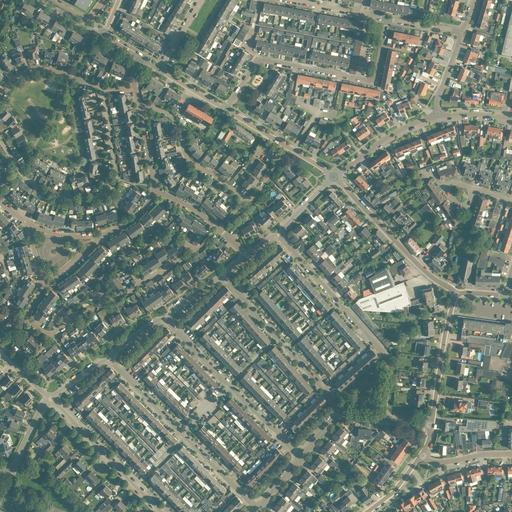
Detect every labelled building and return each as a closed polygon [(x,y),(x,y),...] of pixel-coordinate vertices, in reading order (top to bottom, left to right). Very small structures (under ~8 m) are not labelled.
[(70,0),(72,1),(72,0),(74,0),(75,0),(74,2),(85,9),(88,5),(86,4),(88,1),(89,2),(90,1),(88,1),(88,0),(70,0)] [(142,2),(136,0),(132,0),(131,4),(140,8),(142,2)] [(228,0),(227,0),(225,5),(233,10),(236,5),(228,0)] [(251,0),(249,11),(254,12),(255,10),(256,10),(257,2),(251,0)] [(23,11),(25,12),(30,5),(25,1),(23,5),(20,3),(17,9),(22,12),(23,11)] [(171,7),(180,13),(183,8),(174,2),(171,7)] [(271,4),(265,3),(264,6),(262,6),(260,14),(269,15),(270,12),(271,4)] [(140,8),(131,4),(128,10),(135,13),(134,15),(140,18),(140,16),(137,15),(140,8)] [(30,5),(25,12),(28,14),(27,15),(32,18),(36,12),(33,11),(35,8),(30,5)] [(222,10),(230,15),(233,10),(225,5),(222,10)] [(455,15),(457,8),(448,5),(447,5),(443,16),(452,18),(453,14),(455,15)] [(483,5),(481,12),(488,14),(490,14),(491,12),(489,11),(490,7),(483,5)] [(168,12),(171,14),(177,18),(180,13),(171,7),(168,12)] [(290,8),(283,7),(282,14),(281,18),(287,19),(288,16),(290,8)] [(416,8),(415,16),(421,17),(423,9),(416,8)] [(227,20),(230,15),(222,10),(218,15),(227,20)] [(36,12),(32,18),(40,23),(41,22),(45,14),(40,11),(38,14),(36,12)] [(308,12),(307,19),(306,22),(312,23),(312,25),(314,25),(316,19),(313,19),(314,13),(308,12)] [(481,12),(479,19),(486,21),(487,17),(488,14),(481,12)] [(45,14),(41,22),(43,23),(42,24),(48,28),(51,22),(48,20),(50,17),(45,14)] [(171,14),(168,19),(174,23),(177,18),(171,14)] [(218,15),(215,20),(221,24),(223,21),(226,23),(228,21),(227,20),(218,15)] [(254,17),(247,15),(246,19),(249,20),(249,23),(252,24),(254,17)] [(259,25),(267,26),(269,17),(266,17),(265,23),(259,21),(259,25)] [(162,23),(163,24),(171,28),(174,23),(168,19),(165,18),(162,23)] [(485,25),(486,21),(479,19),(477,26),(480,27),(479,30),(487,32),(488,27),(487,25),(485,25)] [(54,23),(51,22),(48,28),(55,32),(56,31),(61,23),(56,20),(54,23)] [(221,24),(215,20),(212,25),(220,30),(222,31),(225,26),(221,24)] [(61,23),(56,31),(59,32),(58,34),(63,37),(67,31),(64,29),(66,26),(61,23)] [(128,28),(125,34),(130,37),(136,27),(131,24),(128,28)] [(167,33),(171,28),(163,24),(160,29),(167,33)] [(123,25),(120,31),(125,34),(128,28),(123,25)] [(212,25),(209,30),(217,35),(220,30),(212,25)] [(232,30),(234,32),(234,31),(237,33),(240,28),(237,26),(235,25),(232,30)] [(261,30),(266,31),(267,28),(258,26),(256,36),(259,37),(260,32),(261,33),(261,30)] [(136,27),(130,37),(135,40),(139,34),(141,30),(136,27)] [(511,29),(508,28),(502,54),(509,56),(510,54),(511,54),(511,29)] [(209,30),(206,36),(214,40),(217,35),(209,30)] [(399,40),(400,40),(401,33),(394,31),(393,39),(392,43),(391,47),(394,47),(395,44),(395,43),(395,42),(399,43),(399,40)] [(480,34),(474,32),(472,38),(479,40),(480,34),(489,37),(490,37),(491,34),(481,31),(480,34)] [(73,32),(68,39),(79,46),(84,37),(79,34),(79,35),(73,32)] [(139,34),(135,40),(141,43),(144,37),(139,34)] [(144,37),(141,43),(146,46),(149,40),(151,37),(146,34),(144,37)] [(441,40),(438,39),(436,42),(431,39),(432,36),(427,34),(425,40),(435,45),(438,46),(445,49),(447,43),(441,40)] [(12,37),(17,48),(22,46),(17,35),(12,37)] [(349,72),(349,73),(356,74),(362,40),(360,39),(361,36),(356,35),(355,38),(356,38),(355,43),(353,42),(352,44),(353,45),(355,45),(354,48),(352,59),(351,62),(350,68),(349,72)] [(205,37),(204,37),(202,40),(203,40),(203,41),(212,46),(215,48),(218,43),(214,40),(206,36),(205,37)] [(301,46),(299,57),(305,58),(307,50),(309,51),(312,37),(309,36),(307,47),(307,48),(301,46)] [(149,40),(146,46),(151,49),(154,43),(156,40),(151,37),(149,40)] [(317,41),(321,42),(322,42),(322,40),(321,40),(321,38),(314,37),(312,44),(316,45),(317,41)] [(477,46),(479,40),(472,38),(470,44),(477,46)] [(154,43),(151,49),(156,52),(160,46),(159,46),(161,43),(156,40),(154,43)] [(200,46),(210,52),(211,50),(210,49),(212,46),(203,41),(200,46)] [(276,44),(275,52),(281,53),(283,42),(280,41),(279,45),(276,44)] [(283,42),(281,53),(287,54),(289,44),(289,43),(283,42)] [(38,44),(32,45),(32,49),(28,50),(30,60),(37,58),(36,51),(39,51),(38,44)] [(289,44),(287,54),(293,55),(295,45),(289,44)] [(295,45),(293,55),(299,57),(301,46),(295,45)] [(442,54),(445,49),(438,46),(435,45),(433,50),(442,54)] [(207,57),(210,52),(200,46),(197,51),(207,57)] [(468,49),(465,55),(476,59),(480,50),(472,47),(471,50),(468,49)] [(51,52),(48,52),(48,51),(47,51),(47,50),(42,50),(41,56),(44,57),(44,60),(48,61),(48,59),(51,59),(51,58),(54,58),(55,50),(52,49),(51,52)] [(236,53),(245,59),(249,53),(243,50),(241,53),(238,51),(236,53)] [(24,61),(22,57),(21,55),(22,55),(20,51),(12,54),(13,58),(15,57),(17,64),(24,61)] [(57,58),(56,62),(65,65),(66,62),(72,64),(77,55),(74,53),(70,59),(68,59),(69,55),(65,54),(65,53),(60,51),(59,55),(57,55),(57,58)] [(2,54),(4,58),(0,61),(7,71),(13,67),(10,62),(12,60),(6,52),(2,54)] [(97,64),(102,56),(97,53),(95,56),(93,54),(91,57),(93,58),(90,63),(94,64),(93,66),(95,67),(97,64)] [(236,57),(234,59),(242,64),(245,59),(236,53),(234,56),(236,57)] [(477,59),(476,59),(465,55),(463,61),(470,63),(471,61),(476,62),(477,59)] [(102,56),(97,64),(100,65),(99,67),(102,69),(108,59),(102,56)] [(231,64),(239,69),(242,64),(234,59),(233,62),(232,61),(231,64)] [(422,63),(436,69),(438,64),(432,61),(430,64),(429,63),(423,60),(422,63)] [(194,67),(196,63),(191,61),(185,70),(192,74),(196,68),(194,67)] [(104,71),(103,73),(102,74),(106,76),(108,72),(111,73),(111,74),(111,75),(115,77),(116,75),(120,64),(113,62),(111,69),(107,67),(104,71)] [(433,75),(436,69),(422,63),(420,62),(419,65),(428,69),(427,72),(433,75)] [(120,64),(116,75),(122,77),(120,82),(125,84),(127,76),(123,75),(126,67),(120,64)] [(231,64),(228,70),(236,75),(236,74),(237,75),(239,72),(238,72),(239,69),(231,64)] [(490,69),(506,73),(507,69),(490,65),(490,69)] [(462,67),(460,72),(471,77),(473,72),(472,71),(470,71),(470,70),(462,67)] [(209,74),(210,72),(204,68),(198,78),(204,81),(209,74)] [(209,74),(204,81),(211,85),(213,82),(215,84),(217,81),(219,77),(220,77),(224,70),(221,68),(216,76),(215,75),(213,76),(209,74)] [(280,80),(283,82),(283,81),(284,82),(287,76),(278,71),(275,76),(280,80)] [(460,72),(458,78),(469,83),(473,81),(474,78),(460,72)] [(474,78),(473,81),(476,83),(479,82),(482,74),(479,73),(476,79),(474,78)] [(507,90),(511,91),(511,85),(511,74),(500,73),(499,75),(499,77),(509,78),(507,90)] [(275,76),(271,82),(280,87),(283,82),(280,80),(275,76)] [(220,77),(219,77),(217,81),(220,83),(217,89),(224,93),(227,87),(223,85),(226,81),(220,77)] [(150,87),(153,89),(158,81),(152,78),(148,83),(146,82),(141,89),(144,91),(146,88),(148,90),(150,87)] [(317,78),(316,85),(315,89),(319,89),(319,91),(321,91),(322,87),(324,79),(317,78)] [(158,81),(153,89),(156,91),(154,93),(157,95),(163,85),(158,81)] [(330,81),(329,88),(328,91),(334,93),(337,82),(330,81)] [(389,86),(390,83),(383,81),(381,88),(391,90),(392,87),(389,86)] [(424,95),(427,90),(420,87),(413,83),(409,81),(408,84),(419,89),(417,92),(424,95)] [(420,87),(427,90),(429,84),(422,81),(421,83),(418,82),(414,81),(413,83),(420,87)] [(271,82),(268,87),(274,90),(277,92),(280,87),(271,82)] [(341,90),(348,91),(349,84),(342,83),(341,90),(339,90),(338,93),(341,94),(341,90)] [(268,94),(267,96),(274,100),(278,102),(273,99),(277,92),(274,90),(268,87),(265,92),(268,94)] [(166,98),(169,100),(175,92),(169,88),(164,96),(162,99),(165,100),(166,98)] [(368,88),(367,95),(366,98),(373,99),(373,97),(374,89),(368,88)] [(460,100),(460,96),(460,95),(458,95),(458,93),(459,91),(454,88),(450,96),(450,102),(458,102),(458,100),(460,100)] [(373,97),(379,98),(379,99),(383,100),(384,92),(381,92),(381,90),(374,89),(373,97)] [(487,95),(487,99),(489,99),(489,104),(495,105),(497,93),(497,92),(493,92),(488,91),(487,95)] [(175,92),(169,100),(173,102),(172,105),(174,106),(176,103),(181,95),(175,92)] [(497,93),(495,105),(502,106),(503,101),(505,102),(506,97),(506,93),(504,93),(501,93),(497,92),(497,93)] [(472,96),(472,103),(478,103),(478,100),(481,100),(481,95),(479,95),(479,93),(472,93),(472,96)] [(267,103),(271,106),(274,100),(267,96),(264,94),(263,96),(269,100),(267,103)] [(402,100),(406,110),(412,107),(407,98),(402,100)] [(400,112),(406,110),(402,100),(396,103),(400,112)] [(263,104),(259,101),(254,111),(260,115),(266,106),(263,104)] [(376,110),(378,112),(380,110),(379,108),(380,107),(380,108),(382,106),(383,105),(383,104),(382,102),(377,105),(374,106),(376,110)] [(182,114),(187,116),(199,124),(200,121),(209,126),(213,118),(189,103),(182,114)] [(78,110),(79,113),(89,111),(88,108),(92,107),(91,105),(80,107),(81,110),(78,110)] [(291,110),(288,116),(293,119),(296,113),(293,111),(296,107),(294,106),(292,111),(291,110)] [(3,109),(0,111),(0,115),(3,119),(1,122),(0,122),(2,124),(11,115),(6,110),(5,111),(3,109)] [(379,114),(385,122),(390,118),(386,112),(385,113),(384,110),(379,114)] [(266,119),(272,122),(277,116),(271,112),(266,119)] [(379,114),(379,113),(376,115),(378,118),(376,119),(380,125),(385,122),(379,114)] [(11,115),(2,124),(4,126),(7,123),(12,128),(16,124),(18,123),(15,120),(16,120),(11,115)] [(134,118),(134,115),(124,117),(121,117),(122,120),(121,120),(122,123),(133,121),(132,118),(134,118)] [(151,126),(151,129),(161,127),(164,126),(161,127),(160,124),(164,123),(163,121),(168,121),(168,119),(164,116),(154,118),(154,122),(152,123),(153,125),(151,126)] [(277,116),(272,122),(278,126),(283,119),(277,116)] [(81,124),(82,127),(92,124),(91,122),(95,121),(94,118),(83,120),(84,123),(81,124)] [(360,139),(365,136),(358,126),(356,124),(353,119),(351,120),(351,121),(351,122),(356,128),(355,128),(357,130),(355,132),(356,133),(360,139)] [(284,129),(290,133),(296,123),(290,120),(288,123),(284,129)] [(231,130),(233,131),(250,144),(252,142),(255,138),(236,123),(233,127),(231,130)] [(296,123),(290,133),(295,136),(299,130),(301,126),(296,123)] [(11,138),(10,138),(12,141),(23,133),(19,128),(18,128),(16,124),(12,128),(12,129),(11,129),(14,135),(11,138)] [(467,136),(471,136),(471,132),(472,125),(469,124),(469,125),(465,125),(465,128),(463,128),(463,132),(464,132),(464,133),(467,133),(467,136)] [(453,125),(447,128),(450,137),(457,134),(453,125)] [(471,132),(471,136),(476,136),(476,133),(478,133),(478,132),(480,132),(480,129),(478,128),(479,126),(474,125),(472,125),(471,132)] [(349,135),(343,126),(340,128),(346,136),(349,135)] [(366,126),(361,130),(365,136),(370,132),(366,126)] [(489,137),(493,138),(495,127),(488,126),(488,129),(486,129),(486,133),(487,133),(487,134),(489,134),(489,137)] [(495,127),(493,138),(501,139),(503,132),(501,131),(502,129),(495,127)] [(124,133),(124,136),(135,134),(135,131),(137,131),(136,128),(127,130),(127,132),(124,133)] [(447,128),(440,131),(443,137),(444,139),(450,137),(447,128)] [(84,137),(84,138),(95,135),(94,135),(93,133),(97,132),(97,131),(99,131),(98,129),(85,132),(86,134),(84,135),(84,137)] [(226,132),(221,141),(224,143),(225,141),(231,131),(228,129),(227,131),(226,132)] [(434,133),(436,139),(443,137),(440,131),(434,133)] [(166,134),(165,132),(154,134),(155,136),(153,137),(153,140),(163,138),(162,135),(166,134)] [(23,133),(12,141),(13,143),(14,143),(17,140),(21,146),(28,142),(26,140),(27,139),(23,133)] [(430,142),(436,139),(434,133),(433,133),(431,134),(427,136),(430,142)] [(315,137),(308,134),(304,142),(311,145),(315,137)] [(82,141),(83,144),(92,142),(92,139),(95,138),(95,135),(84,138),(84,140),(82,141)] [(321,140),(315,137),(311,145),(313,146),(313,147),(315,148),(315,147),(317,148),(321,140)] [(332,141),(340,153),(345,150),(341,144),(338,140),(337,138),(335,140),(335,139),(332,141)] [(415,141),(414,141),(416,147),(418,150),(423,148),(422,145),(423,144),(421,138),(417,140),(417,139),(415,140),(415,141)] [(341,144),(345,150),(350,146),(346,140),(341,144)] [(188,148),(193,152),(198,147),(199,146),(194,141),(188,148)] [(335,157),(340,153),(332,141),(329,143),(334,149),(331,151),(335,157)] [(410,150),(411,152),(418,150),(416,147),(414,141),(408,144),(410,150)] [(226,152),(217,146),(214,144),(213,146),(225,154),(226,152)] [(404,155),(405,155),(411,152),(410,150),(408,144),(401,146),(404,155)] [(137,148),(137,145),(127,147),(128,150),(124,150),(125,153),(136,151),(135,148),(137,148)] [(167,147),(166,145),(155,147),(156,150),(154,150),(154,153),(164,151),(163,148),(167,147)] [(84,152),(85,155),(95,152),(94,150),(98,149),(97,146),(86,149),(87,151),(84,152)] [(398,158),(405,155),(404,155),(401,146),(394,149),(397,155),(398,158)] [(203,152),(198,147),(193,152),(192,153),(197,158),(203,152)] [(501,158),(511,159),(511,158),(511,154),(511,153),(506,153),(507,149),(503,149),(501,158)] [(381,155),(385,160),(391,156),(387,151),(381,155)] [(206,165),(207,164),(211,159),(206,154),(200,161),(206,165)] [(31,168),(33,170),(40,160),(38,159),(39,157),(36,155),(31,163),(33,165),(31,168)] [(381,155),(375,159),(379,165),(381,167),(387,163),(385,160),(381,155)] [(207,164),(212,168),(218,162),(213,157),(211,159),(207,164)] [(90,164),(87,164),(87,167),(96,169),(100,169),(102,159),(92,162),(90,161),(90,164)] [(256,161),(254,165),(256,166),(264,171),(267,165),(259,159),(257,162),(256,161)] [(379,165),(375,159),(370,164),(374,169),(379,165)] [(40,160),(33,170),(38,173),(46,162),(43,160),(42,162),(40,160)] [(163,169),(163,173),(170,169),(170,167),(174,166),(172,161),(161,163),(162,166),(160,166),(160,169),(163,169)] [(218,168),(223,172),(229,166),(224,161),(218,168)] [(288,161),(281,167),(286,172),(292,167),(288,161)] [(38,183),(40,184),(47,171),(46,171),(49,167),(47,165),(48,163),(46,162),(38,173),(42,176),(41,177),(38,183)] [(405,175),(408,173),(401,162),(398,163),(405,175)] [(465,175),(469,176),(473,165),(465,162),(463,167),(466,168),(464,174),(465,174),(465,175)] [(371,173),(366,168),(363,164),(360,166),(364,170),(369,176),(371,173)] [(451,164),(449,165),(453,176),(459,174),(456,166),(452,167),(451,164)] [(487,175),(484,184),(488,185),(490,185),(492,177),(493,172),(496,174),(498,168),(499,165),(497,164),(496,167),(495,167),(494,171),(489,169),(487,175)] [(447,168),(444,169),(447,178),(450,177),(453,176),(449,165),(447,165),(448,168),(447,168)] [(229,166),(223,172),(229,177),(234,170),(229,166)] [(256,166),(253,172),(260,177),(264,171),(256,166)] [(469,176),(468,178),(473,179),(473,177),(474,178),(477,168),(472,166),(469,176)] [(98,179),(100,169),(96,169),(87,167),(86,170),(88,170),(88,173),(91,173),(90,177),(98,179)] [(286,172),(290,178),(297,172),(292,167),(286,172)] [(480,183),(484,184),(487,175),(489,169),(481,167),(480,169),(478,175),(481,176),(479,182),(480,182),(480,183)] [(47,171),(40,184),(43,186),(46,179),(51,181),(52,178),(56,169),(54,168),(53,170),(50,168),(49,172),(47,171)] [(404,176),(399,168),(395,170),(400,178),(404,176)] [(439,168),(437,169),(441,180),(447,178),(444,169),(440,171),(439,168)] [(496,188),(500,190),(504,178),(504,177),(499,175),(501,169),(498,168),(496,174),(494,181),(497,182),(495,187),(497,187),(496,188)] [(56,169),(52,178),(55,179),(53,182),(56,183),(61,173),(58,172),(59,170),(56,169)] [(163,182),(165,184),(172,178),(175,175),(171,171),(170,169),(163,173),(166,176),(163,178),(165,180),(163,182)] [(61,173),(56,183),(58,185),(60,181),(62,183),(67,174),(64,172),(63,174),(61,173)] [(80,174),(83,183),(85,187),(90,185),(91,187),(98,183),(94,179),(92,181),(90,179),(88,180),(86,174),(84,175),(83,173),(80,174)] [(354,179),(359,184),(364,180),(366,178),(362,173),(360,176),(359,175),(354,179)] [(76,187),(78,186),(76,178),(75,175),(72,176),(71,174),(68,175),(72,185),(75,184),(76,187)] [(299,174),(292,180),(297,185),(303,180),(299,174)] [(387,175),(379,181),(381,184),(387,179),(386,179),(389,177),(387,174),(387,175)] [(251,175),(247,180),(253,184),(255,185),(258,179),(251,175)] [(172,178),(165,184),(167,186),(168,185),(170,187),(179,180),(177,178),(174,180),(172,178)] [(305,178),(298,184),(303,189),(309,184),(305,178)] [(364,180),(359,184),(364,189),(366,188),(369,191),(370,189),(375,185),(372,181),(371,183),(366,178),(364,180)] [(504,178),(500,190),(504,191),(504,190),(506,190),(507,185),(510,186),(511,180),(504,178)] [(17,185),(21,188),(25,183),(20,179),(17,182),(19,183),(17,185)] [(249,190),(253,184),(247,180),(246,179),(242,185),(249,190)] [(431,179),(423,184),(426,188),(424,189),(425,191),(435,184),(431,179)] [(180,195),(182,192),(184,187),(182,185),(183,183),(181,182),(176,192),(180,195)] [(184,187),(182,192),(186,195),(190,187),(187,186),(189,183),(187,182),(184,187)] [(216,194),(218,192),(220,189),(214,184),(213,185),(211,188),(211,189),(216,194)] [(435,184),(425,191),(426,193),(428,191),(431,194),(438,189),(435,184)] [(133,189),(130,193),(138,198),(141,194),(139,193),(141,189),(135,185),(132,189),(133,189)] [(190,187),(186,195),(190,197),(195,190),(192,188),(193,186),(192,185),(190,187)] [(362,197),(367,202),(375,195),(376,195),(370,189),(369,191),(366,194),(362,197)] [(438,189),(431,194),(433,198),(431,199),(432,201),(442,194),(438,189)] [(7,196),(11,200),(17,193),(13,190),(7,196)] [(190,197),(189,199),(193,202),(198,194),(195,193),(197,191),(195,190),(190,197)] [(198,194),(193,202),(198,205),(204,194),(200,191),(198,194)] [(396,191),(381,200),(383,203),(395,196),(398,194),(396,191)] [(18,192),(17,193),(11,200),(15,203),(21,197),(19,195),(20,193),(18,192)] [(125,196),(129,199),(135,203),(135,202),(138,198),(130,193),(130,194),(128,192),(125,196)] [(333,202),(338,197),(332,192),(324,199),(326,202),(330,199),(333,202)] [(40,201),(41,200),(44,196),(42,196),(38,193),(35,196),(37,197),(36,198),(40,201)] [(375,195),(367,202),(372,208),(380,200),(379,199),(381,197),(378,193),(376,195),(375,195)] [(442,194),(432,201),(433,203),(435,201),(438,205),(445,199),(442,194)] [(21,197),(15,203),(19,207),(21,205),(25,200),(23,198),(24,196),(23,195),(21,197)] [(21,205),(25,208),(30,201),(28,199),(29,198),(27,196),(25,200),(21,205)] [(274,200),(283,210),(287,205),(284,203),(287,201),(282,196),(278,200),(276,198),(274,200)] [(479,196),(477,202),(486,205),(488,199),(483,198),(483,197),(479,196)] [(201,204),(205,207),(210,201),(206,197),(201,204)] [(343,203),(338,197),(333,202),(332,202),(335,205),(332,208),(334,211),(338,208),(343,203)] [(30,201),(25,208),(29,211),(32,213),(37,207),(32,203),(34,201),(33,199),(30,201)] [(126,203),(134,208),(137,204),(135,202),(135,203),(129,199),(128,201),(126,200),(125,202),(126,203)] [(210,201),(205,207),(209,211),(210,209),(214,204),(212,202),(213,200),(212,199),(210,201)] [(210,209),(209,210),(213,213),(214,212),(220,205),(221,203),(219,202),(220,201),(218,199),(210,209)] [(385,205),(382,208),(385,211),(384,212),(386,213),(387,214),(390,211),(391,210),(392,209),(394,207),(397,210),(397,211),(398,210),(401,208),(404,206),(403,205),(397,199),(395,199),(391,203),(389,201),(386,204),(385,205)] [(267,206),(269,208),(274,213),(276,211),(279,214),(283,210),(274,200),(267,206)] [(446,200),(439,206),(441,209),(439,211),(440,212),(450,206),(446,200)] [(131,213),(134,208),(126,203),(125,202),(123,203),(125,205),(123,208),(124,208),(122,212),(126,214),(128,211),(131,213)] [(475,205),(475,207),(484,210),(485,208),(486,205),(477,202),(477,204),(476,203),(475,205)] [(157,207),(165,215),(169,211),(161,203),(157,207)] [(220,205),(214,212),(218,215),(223,209),(225,207),(226,206),(222,203),(220,205)] [(421,208),(419,209),(419,210),(419,211),(424,217),(432,210),(427,203),(421,208)] [(253,205),(247,211),(249,214),(256,207),(253,205)] [(32,213),(30,217),(37,219),(37,220),(42,222),(45,211),(44,210),(44,209),(41,208),(41,207),(37,206),(37,207),(32,213)] [(440,212),(438,214),(439,216),(442,215),(441,214),(444,213),(446,216),(453,211),(450,206),(440,212)] [(154,211),(160,217),(162,214),(164,216),(165,215),(157,207),(154,211)] [(223,209),(218,215),(222,219),(228,212),(225,210),(227,208),(225,207),(223,209)] [(475,207),(473,212),(484,216),(486,211),(484,210),(475,207)] [(266,213),(264,215),(270,222),(274,218),(271,215),(274,213),(269,208),(265,212),(266,213)] [(395,215),(391,218),(394,221),(394,222),(396,224),(397,224),(400,221),(401,220),(402,220),(403,221),(404,222),(410,217),(408,214),(407,213),(406,213),(401,208),(398,210),(399,211),(396,214),(395,215)] [(345,217),(347,220),(348,219),(351,216),(354,219),(356,217),(348,209),(342,214),(345,217)] [(98,224),(103,223),(100,212),(100,211),(95,213),(97,220),(98,224)] [(100,212),(103,223),(108,221),(106,215),(106,213),(103,214),(102,211),(100,212)] [(110,211),(111,214),(114,222),(119,220),(117,216),(116,212),(113,213),(112,211),(110,211)] [(154,211),(150,214),(155,218),(156,220),(159,218),(160,220),(162,218),(160,217),(154,211)] [(178,222),(180,223),(181,221),(184,216),(185,216),(186,214),(181,211),(177,218),(179,220),(178,222)] [(453,211),(446,216),(448,219),(446,221),(447,223),(457,216),(453,211)] [(150,214),(148,212),(145,216),(151,222),(155,218),(150,214)] [(322,220),(326,225),(327,224),(337,215),(334,212),(324,221),(323,220),(324,219),(320,214),(319,214),(317,216),(322,220)] [(472,215),(472,216),(473,217),(472,219),(481,222),(482,218),(483,218),(484,216),(473,212),(472,215)] [(49,215),(46,223),(51,225),(52,223),(55,214),(50,213),(49,215)] [(52,223),(57,224),(60,216),(60,214),(59,213),(58,215),(55,214),(52,223)] [(312,227),(315,224),(318,222),(315,220),(311,214),(305,220),(312,227)] [(265,226),(270,222),(264,215),(261,217),(259,215),(255,219),(261,225),(263,223),(265,226)] [(337,215),(327,224),(330,227),(340,218),(337,215)] [(153,224),(151,222),(145,216),(141,220),(147,226),(150,224),(151,225),(153,224)] [(181,221),(180,223),(182,225),(181,227),(183,228),(184,226),(189,218),(185,216),(184,216),(181,221)] [(361,222),(356,217),(354,219),(351,216),(348,219),(347,220),(354,228),(361,222)] [(447,223),(444,225),(446,228),(448,226),(448,225),(451,223),(453,226),(461,221),(457,216),(447,223)] [(0,222),(0,224),(3,227),(9,221),(6,217),(0,222)] [(404,222),(401,225),(403,227),(401,228),(406,234),(410,230),(411,229),(417,223),(414,221),(414,220),(410,217),(404,222)] [(76,227),(76,221),(77,221),(76,218),(67,219),(67,224),(71,224),(71,227),(76,227)] [(189,218),(184,226),(189,229),(190,227),(193,221),(189,218)] [(190,227),(192,228),(191,230),(193,231),(194,229),(199,222),(194,219),(193,221),(190,227)] [(472,219),(470,225),(474,226),(474,225),(477,226),(479,227),(479,226),(482,227),(483,222),(481,222),(472,219)] [(246,226),(250,234),(255,231),(253,228),(256,226),(253,220),(248,223),(248,225),(246,226)] [(328,227),(326,225),(322,220),(317,224),(324,231),(328,227)] [(135,224),(142,233),(143,232),(142,230),(144,228),(139,221),(135,224)] [(199,222),(194,229),(198,232),(203,224),(199,222)] [(6,234),(9,233),(17,228),(14,224),(6,228),(4,230),(6,234)] [(131,227),(136,234),(138,233),(140,235),(142,234),(142,233),(135,224),(131,227)] [(203,224),(198,232),(199,232),(198,234),(202,236),(208,227),(203,224)] [(305,229),(304,228),(300,224),(295,229),(302,238),(308,232),(305,229)] [(245,237),(250,234),(246,226),(243,228),(242,226),(241,227),(237,230),(241,235),(243,234),(245,237)] [(136,234),(131,227),(126,230),(132,237),(134,235),(136,237),(137,236),(136,234)] [(356,231),(353,233),(358,238),(361,235),(365,238),(370,233),(365,227),(360,232),(358,229),(356,231)] [(12,237),(14,236),(19,233),(19,232),(17,228),(9,233),(12,237)] [(348,239),(351,236),(353,233),(356,231),(353,229),(348,233),(349,234),(346,237),(348,239)] [(387,239),(378,229),(373,234),(375,237),(376,238),(373,241),(377,245),(380,242),(382,244),(387,239)] [(474,229),(471,238),(479,241),(482,232),(474,229)] [(404,242),(415,255),(423,248),(422,246),(420,247),(414,241),(415,240),(416,242),(420,238),(414,230),(410,234),(412,237),(411,237),(410,238),(410,237),(404,242)] [(14,236),(17,240),(24,236),(21,231),(19,232),(19,233),(14,236)] [(120,234),(126,244),(128,243),(127,241),(129,239),(125,231),(120,234)] [(438,235),(433,241),(438,244),(442,239),(440,237),(442,234),(440,232),(438,235)] [(116,237),(121,244),(123,243),(125,245),(126,244),(120,234),(116,237)] [(511,237),(505,236),(503,242),(510,245),(511,238),(511,237)] [(112,240),(118,249),(119,248),(118,246),(121,244),(116,237),(112,240)] [(220,247),(223,245),(216,238),(213,240),(220,247)] [(116,250),(118,249),(112,240),(107,243),(112,250),(115,248),(116,250)] [(503,242),(500,250),(508,252),(510,245),(503,242)] [(174,246),(179,253),(184,250),(179,243),(176,245),(175,243),(173,244),(174,246)] [(307,250),(311,255),(317,250),(320,247),(316,243),(313,245),(307,250)] [(317,250),(311,255),(315,260),(321,255),(323,257),(334,248),(331,245),(330,244),(326,248),(327,249),(324,253),(321,250),(319,252),(317,250)] [(432,259),(429,263),(434,267),(439,261),(442,257),(440,256),(446,249),(442,245),(441,244),(438,247),(432,255),(434,257),(432,259)] [(104,256),(106,257),(107,258),(109,256),(107,253),(108,252),(109,253),(111,252),(105,245),(103,247),(101,246),(98,249),(104,256)] [(275,250),(280,255),(282,258),(287,253),(285,251),(280,245),(275,250)] [(170,249),(175,256),(179,253),(174,246),(172,248),(170,246),(169,247),(170,249)] [(159,251),(164,259),(168,256),(169,256),(165,250),(164,248),(161,250),(160,249),(159,250),(160,251),(159,251)] [(221,257),(223,258),(227,252),(224,251),(223,251),(219,248),(218,251),(214,248),(212,251),(214,252),(216,254),(219,255),(221,257)] [(319,265),(324,269),(330,264),(333,261),(329,257),(336,250),(334,248),(323,257),(325,260),(319,265)] [(378,248),(370,254),(373,258),(381,252),(378,248)] [(94,253),(100,259),(103,257),(104,259),(106,257),(104,256),(98,249),(94,253)] [(166,249),(165,250),(169,256),(171,259),(175,256),(170,249),(167,250),(166,249)] [(270,254),(276,260),(280,255),(275,250),(270,254)] [(389,251),(385,254),(383,255),(388,261),(390,260),(392,263),(395,261),(401,256),(396,250),(391,254),(389,251)] [(476,285),(484,285),(484,274),(485,270),(485,268),(489,255),(487,255),(488,252),(482,250),(481,253),(480,257),(477,265),(476,273),(474,273),(472,280),(476,281),(476,285)] [(153,252),(156,256),(160,262),(160,261),(164,259),(159,251),(156,253),(155,251),(153,252)] [(222,259),(223,258),(221,257),(219,255),(216,254),(214,252),(212,251),(210,254),(212,255),(210,257),(214,260),(214,259),(218,262),(220,259),(221,259),(222,259)] [(205,258),(206,259),(205,258),(201,252),(198,255),(202,261),(205,258)] [(469,277),(473,259),(474,254),(465,252),(464,257),(460,275),(458,275),(457,283),(466,285),(468,277),(469,277)] [(94,253),(91,257),(98,264),(101,260),(100,259),(94,253)] [(266,258),(271,264),(276,260),(270,254),(266,258)] [(17,263),(20,262),(29,259),(27,255),(18,257),(19,260),(17,261),(17,263)] [(152,259),(157,266),(161,263),(160,261),(160,262),(156,256),(152,259)] [(439,261),(434,267),(439,272),(443,268),(445,266),(447,263),(448,261),(445,258),(444,259),(442,257),(439,261)] [(92,258),(89,262),(95,268),(98,266),(99,268),(100,266),(92,258)] [(261,262),(266,268),(271,264),(266,258),(261,262)] [(492,269),(492,285),(500,285),(500,275),(505,259),(501,258),(500,259),(497,258),(496,263),(495,263),(494,265),(497,266),(496,269),(493,269),(492,269)] [(148,262),(153,269),(157,266),(152,259),(150,261),(148,259),(147,260),(148,262)] [(372,288),(363,291),(364,297),(395,285),(392,276),(400,271),(404,276),(410,271),(408,267),(407,265),(405,263),(405,264),(402,260),(403,259),(376,274),(368,278),(370,283),(372,288)] [(330,264),(324,269),(328,274),(333,270),(335,272),(340,268),(344,263),(343,261),(338,266),(337,266),(333,261),(330,264)] [(85,266),(92,272),(94,270),(95,271),(97,270),(95,268),(89,262),(85,266)] [(144,265),(149,272),(153,269),(148,262),(145,264),(144,262),(142,263),(144,265)] [(256,266),(261,272),(266,268),(261,262),(256,266)] [(204,272),(205,273),(210,269),(209,267),(208,267),(207,267),(204,263),(201,265),(200,264),(198,266),(201,270),(202,269),(204,272)] [(21,267),(24,275),(31,273),(30,270),(31,269),(30,264),(21,267)] [(286,269),(291,274),(297,269),(292,264),(286,269)] [(144,275),(149,272),(144,265),(141,267),(140,265),(138,266),(144,275)] [(82,269),(88,276),(90,273),(92,275),(93,274),(92,272),(85,266),(82,269)] [(199,276),(204,272),(202,269),(201,270),(198,266),(193,270),(196,273),(196,272),(199,276)] [(252,270),(257,276),(261,272),(256,266),(252,270)] [(365,280),(368,278),(376,274),(372,267),(364,272),(363,273),(363,272),(362,273),(363,275),(362,276),(365,280)] [(90,277),(88,276),(82,269),(78,273),(84,279),(87,277),(88,279),(90,277)] [(297,269),(291,274),(295,278),(301,273),(297,269)] [(484,274),(484,285),(492,285),(492,269),(485,270),(484,274)] [(259,279),(257,276),(252,270),(247,275),(252,281),(254,283),(259,279)] [(183,277),(185,280),(189,284),(194,279),(188,271),(185,274),(186,275),(183,277)] [(332,279),(336,284),(345,276),(341,271),(339,273),(338,273),(332,279)] [(345,276),(336,284),(340,289),(346,284),(348,286),(352,282),(362,273),(363,272),(363,271),(360,271),(348,281),(344,277),(345,276)] [(108,280),(111,284),(120,278),(117,273),(108,280)] [(294,284),(296,286),(305,278),(301,273),(295,278),(297,281),(294,284)] [(352,282),(354,284),(359,280),(362,278),(362,273),(352,282)] [(71,277),(77,286),(79,285),(78,283),(81,281),(75,274),(71,277)] [(25,277),(22,282),(32,288),(35,284),(31,280),(32,278),(27,275),(25,278),(25,277)] [(158,281),(160,283),(165,279),(162,275),(156,279),(158,281)] [(67,280),(72,287),(75,285),(76,287),(77,286),(71,277),(67,280)] [(120,278),(111,284),(114,288),(121,283),(123,282),(120,278)] [(273,284),(276,287),(278,285),(273,278),(270,281),(273,284)] [(299,283),(303,288),(309,283),(305,278),(299,283)] [(176,282),(182,289),(186,285),(180,279),(178,281),(176,279),(175,280),(176,282)] [(63,283),(69,292),(71,291),(69,289),(72,287),(67,280),(63,283)] [(178,292),(182,289),(176,282),(172,286),(178,292)] [(360,298),(356,302),(363,309),(372,310),(375,310),(376,310),(380,310),(403,312),(403,306),(404,306),(407,305),(415,305),(414,300),(410,301),(407,295),(405,291),(403,284),(403,283),(404,283),(403,282),(395,285),(364,297),(360,298)] [(67,293),(69,292),(63,283),(58,286),(55,288),(57,290),(61,295),(66,291),(67,293)] [(121,283),(114,288),(117,293),(124,288),(121,283)] [(309,283),(303,288),(307,293),(313,287),(309,283)] [(22,288),(29,293),(32,288),(25,284),(22,288)] [(163,288),(169,297),(174,294),(167,285),(163,288)] [(221,291),(226,296),(227,295),(231,292),(225,286),(221,291)] [(313,287),(307,293),(312,297),(317,292),(313,287)] [(421,298),(414,300),(415,305),(424,304),(425,308),(430,307),(431,313),(441,311),(439,304),(436,304),(433,287),(419,290),(421,298)] [(26,297),(29,293),(22,288),(20,291),(18,289),(17,291),(21,294),(21,293),(26,297)] [(164,298),(165,300),(169,297),(163,288),(159,291),(164,298)] [(261,300),(267,295),(269,293),(265,288),(256,295),(261,300)] [(351,289),(349,290),(345,294),(351,300),(356,295),(351,289)] [(153,292),(160,301),(164,298),(159,291),(156,292),(155,290),(153,292)] [(49,295),(55,300),(59,296),(52,291),(49,295)] [(216,295),(221,301),(226,296),(221,291),(216,295)] [(150,297),(155,304),(160,301),(153,292),(151,293),(149,295),(150,297)] [(313,304),(316,302),(322,297),(317,292),(312,297),(309,300),(313,304)] [(16,296),(18,298),(25,303),(28,298),(26,297),(21,293),(21,294),(19,296),(17,295),(16,296)] [(45,299),(52,304),(54,302),(56,303),(57,302),(55,300),(49,295),(45,299)] [(211,300),(217,305),(221,301),(216,295),(211,300)] [(267,295),(261,300),(265,305),(271,300),(267,295)] [(146,300),(151,307),(155,304),(150,297),(148,298),(146,296),(145,298),(146,300)] [(322,297),(316,302),(320,307),(326,302),(322,297)] [(22,307),(25,303),(18,298),(16,301),(14,299),(13,301),(22,307)] [(42,303),(51,310),(52,308),(50,307),(52,304),(45,299),(42,303)] [(147,310),(151,307),(146,300),(144,302),(142,300),(140,301),(147,310)] [(207,304),(213,310),(217,305),(211,300),(207,304)] [(271,300),(265,305),(269,310),(275,304),(271,300)] [(230,308),(235,313),(240,307),(236,302),(230,308)] [(330,307),(326,302),(320,307),(318,309),(322,314),(324,312),(326,310),(330,307)] [(393,344),(363,309),(356,302),(351,306),(389,348),(393,344)] [(51,310),(42,303),(39,307),(41,308),(47,313),(49,310),(50,312),(51,310)] [(135,314),(136,316),(141,313),(136,304),(131,307),(135,314)] [(202,308),(208,314),(213,310),(207,304),(202,308)] [(275,304),(269,310),(273,314),(279,309),(275,304)] [(130,317),(135,314),(131,307),(130,305),(125,309),(130,317)] [(232,315),(236,319),(239,317),(245,312),(240,307),(235,313),(232,315)] [(41,308),(38,312),(47,319),(48,318),(46,316),(48,314),(47,313),(41,308)] [(198,313),(204,318),(208,314),(202,308),(198,313)] [(279,309),(273,314),(277,319),(283,314),(279,309)] [(327,315),(332,320),(338,315),(338,314),(336,312),(335,313),(333,310),(327,315)] [(46,321),(47,319),(38,312),(35,317),(42,322),(44,319),(46,321)] [(119,322),(120,324),(125,321),(120,312),(115,315),(119,322)] [(239,317),(236,319),(240,324),(243,322),(249,317),(245,312),(239,317)] [(193,317),(199,323),(204,318),(198,313),(193,317)] [(114,325),(119,322),(115,315),(114,314),(108,317),(114,325)] [(283,314),(277,319),(282,324),(287,319),(290,317),(288,314),(286,316),(283,314)] [(338,315),(332,320),(336,325),(342,320),(338,315)] [(194,327),(199,323),(193,317),(189,322),(194,327)] [(243,322),(240,324),(245,329),(247,327),(253,322),(249,317),(243,322)] [(462,335),(468,336),(470,319),(464,318),(461,335),(462,335)] [(287,319),(282,324),(286,329),(292,323),(288,319),(287,319)] [(470,319),(468,336),(467,342),(485,344),(492,322),(470,319)] [(7,323),(5,321),(0,325),(0,328),(1,330),(4,333),(5,333),(14,324),(10,320),(7,323)] [(80,323),(84,328),(88,325),(85,320),(80,323)] [(342,320),(336,325),(340,330),(346,325),(342,320)] [(429,320),(423,320),(424,323),(424,327),(429,326),(429,328),(434,328),(434,320),(429,320)] [(292,323),(286,329),(290,333),(296,328),(299,325),(295,321),(292,323)] [(102,322),(94,328),(101,336),(106,332),(104,330),(107,327),(102,322)] [(247,327),(251,331),(257,326),(253,322),(247,327)] [(484,354),(491,355),(509,357),(511,349),(511,343),(508,341),(511,331),(511,324),(492,322),(485,344),(484,354)] [(346,325),(340,330),(344,334),(350,329),(346,325)] [(257,326),(251,331),(255,336),(261,331),(257,326)] [(296,328),(290,333),(294,338),(303,331),(298,326),(296,328)] [(422,332),(415,334),(415,337),(424,337),(430,337),(430,335),(434,334),(434,328),(429,328),(429,326),(424,327),(424,331),(422,332)] [(162,332),(168,339),(168,338),(167,337),(169,335),(170,337),(172,334),(166,328),(162,332)] [(344,334),(348,339),(354,334),(350,329),(344,334)] [(89,336),(95,343),(99,340),(92,331),(88,334),(89,336)] [(261,331),(255,336),(260,341),(265,336),(261,331)] [(158,337),(162,342),(164,340),(166,341),(168,339),(162,332),(158,337)] [(200,338),(204,342),(210,337),(205,332),(200,338)] [(234,339),(238,344),(240,342),(242,340),(243,339),(241,338),(239,340),(237,338),(243,333),(242,332),(234,339)] [(26,335),(20,341),(23,343),(24,342),(29,346),(35,339),(31,334),(28,337),(26,335)] [(210,337),(204,342),(205,343),(204,344),(206,346),(207,345),(209,347),(214,341),(217,339),(212,334),(210,337)] [(346,341),(350,346),(358,339),(354,334),(348,339),(346,341)] [(297,342),(302,347),(310,339),(306,335),(297,342)] [(85,339),(90,346),(95,343),(89,336),(85,339)] [(234,340),(229,336),(227,338),(225,340),(229,344),(234,340)] [(265,336),(260,341),(264,346),(270,341),(265,336)] [(153,341),(160,348),(165,344),(162,342),(158,337),(153,341)] [(40,343),(35,339),(29,346),(33,350),(31,351),(34,354),(39,348),(37,346),(40,343)] [(81,342),(86,349),(90,346),(85,339),(83,341),(81,339),(80,340),(81,342)] [(214,341),(209,347),(213,351),(219,346),(221,343),(217,339),(214,341)] [(310,339),(302,347),(306,351),(312,346),(314,344),(310,339)] [(363,344),(358,339),(353,344),(357,348),(363,344)] [(149,346),(155,352),(158,354),(160,352),(157,349),(159,347),(160,348),(153,341),(149,346)] [(330,344),(328,341),(325,343),(324,344),(328,349),(332,346),(330,344)] [(420,353),(424,354),(429,355),(430,346),(427,345),(427,341),(416,341),(416,346),(421,347),(420,353)] [(81,350),(80,350),(82,352),(86,349),(81,342),(79,344),(77,342),(76,343),(81,350)] [(70,344),(76,353),(80,350),(81,350),(76,343),(73,345),(72,343),(70,344)] [(221,343),(219,346),(213,351),(218,356),(226,348),(221,343)] [(72,356),(76,353),(70,344),(66,347),(72,356)] [(176,355),(178,353),(182,349),(178,344),(169,352),(174,357),(176,355)] [(459,353),(466,354),(466,356),(470,356),(470,350),(469,350),(470,349),(470,347),(460,345),(459,353)] [(144,350),(149,355),(151,353),(152,354),(155,352),(149,346),(144,350)] [(270,358),(273,356),(279,351),(274,346),(266,353),(270,358)] [(312,346),(306,351),(310,356),(316,351),(312,346)] [(226,348),(218,356),(222,360),(228,355),(230,352),(226,348)] [(368,354),(373,360),(378,356),(370,348),(365,352),(368,354)] [(187,353),(182,349),(178,353),(176,355),(174,357),(178,361),(181,359),(187,353)] [(140,354),(146,360),(150,356),(149,355),(144,350),(140,354)] [(339,353),(336,350),(336,351),(335,352),(334,351),(333,352),(334,352),(332,354),(327,358),(328,360),(335,354),(336,355),(339,353)] [(339,356),(343,361),(347,357),(345,355),(347,352),(346,350),(341,354),(339,356)] [(58,355),(66,363),(70,360),(63,353),(62,351),(58,355)] [(283,355),(279,351),(273,356),(270,358),(275,363),(277,361),(283,355)] [(316,351),(310,356),(314,361),(320,356),(316,351)] [(187,353),(181,359),(185,363),(191,357),(187,353)] [(38,357),(43,362),(46,358),(43,355),(42,354),(38,357)] [(135,359),(141,365),(142,365),(146,361),(146,360),(140,354),(135,359)] [(363,359),(368,365),(373,360),(368,354),(363,359)] [(56,360),(62,367),(66,363),(58,355),(56,357),(58,358),(56,360)] [(228,355),(222,360),(226,365),(232,359),(228,355)] [(281,365),(287,360),(283,355),(277,361),(275,363),(279,367),(281,365)] [(320,356),(314,361),(318,366),(324,360),(320,356)] [(191,357),(185,363),(189,368),(195,362),(191,357)] [(419,368),(422,369),(427,369),(428,362),(423,361),(423,358),(415,357),(415,364),(419,364),(419,368)] [(33,363),(30,366),(33,369),(36,366),(40,362),(37,359),(35,361),(33,363)] [(137,369),(141,365),(135,359),(131,363),(137,369)] [(232,359),(226,365),(231,369),(236,364),(232,359)] [(358,363),(363,369),(368,365),(363,359),(358,363)] [(50,363),(57,369),(58,370),(62,367),(56,360),(52,364),(51,362),(50,363)] [(287,360),(281,365),(285,370),(291,365),(287,360)] [(318,366),(320,369),(321,368),(323,370),(328,365),(330,364),(328,362),(326,363),(324,360),(318,366)] [(236,364),(231,369),(235,374),(246,363),(244,361),(238,366),(236,364)] [(195,362),(189,368),(194,372),(200,366),(195,362)] [(461,374),(467,375),(468,367),(465,367),(466,363),(458,362),(456,371),(462,372),(461,374)] [(45,364),(53,372),(57,369),(50,363),(48,364),(47,363),(45,364)] [(328,365),(323,370),(327,375),(333,370),(331,368),(333,367),(330,363),(328,365)] [(353,367),(359,373),(363,369),(358,363),(353,367)] [(49,376),(53,372),(45,364),(44,366),(45,367),(43,370),(49,376)] [(261,368),(265,372),(269,369),(270,367),(269,366),(268,368),(264,364),(263,365),(261,368)] [(291,365),(285,370),(289,375),(295,370),(291,365)] [(200,366),(194,372),(192,374),(196,378),(204,371),(200,366)] [(349,371),(354,377),(359,373),(353,367),(349,371)] [(106,373),(111,378),(115,373),(111,368),(106,373)] [(145,369),(140,374),(143,377),(148,371),(146,369),(145,369)] [(265,372),(269,377),(271,375),(272,375),(273,374),(269,369),(265,372)] [(481,377),(492,378),(495,371),(489,370),(482,369),(481,377)] [(144,378),(148,382),(154,376),(156,375),(151,370),(144,378)] [(295,370),(289,375),(294,379),(300,374),(295,370)] [(204,371),(196,378),(197,378),(199,380),(200,379),(202,381),(209,375),(204,371)] [(245,383),(250,378),(252,376),(248,371),(240,379),(245,383)] [(344,375),(349,381),(354,377),(349,371),(344,375)] [(102,377),(107,382),(109,380),(111,382),(113,380),(113,379),(113,380),(111,378),(106,373),(102,377)] [(417,384),(419,385),(424,385),(426,377),(420,377),(421,374),(413,373),(412,380),(417,380),(417,384)] [(296,386),(298,384),(304,379),(300,374),(294,379),(291,381),(296,386)] [(199,385),(203,389),(213,379),(209,375),(202,381),(203,381),(201,383),(199,385)] [(339,379),(344,385),(349,381),(344,375),(339,379)] [(3,376),(0,379),(0,385),(1,387),(4,384),(7,387),(13,380),(12,380),(13,379),(10,377),(10,378),(8,376),(6,378),(3,376)] [(148,382),(152,387),(159,381),(154,376),(148,382)] [(97,382),(104,388),(105,389),(107,387),(105,384),(107,382),(102,377),(97,382)] [(250,378),(245,383),(249,388),(255,382),(250,378)] [(213,379),(203,389),(207,385),(211,390),(217,384),(213,379)] [(304,379),(298,384),(302,389),(308,384),(304,379)] [(340,390),(344,385),(339,379),(338,380),(334,384),(340,390)] [(467,381),(455,379),(454,388),(461,389),(460,391),(465,392),(466,384),(466,385),(467,381)] [(152,387),(157,391),(163,385),(159,381),(152,387)] [(93,386),(99,393),(104,388),(97,382),(93,386)] [(113,389),(117,394),(125,387),(120,382),(113,389)] [(255,382),(249,388),(254,392),(259,387),(255,382)] [(275,389),(277,387),(273,383),(271,385),(273,387),(272,387),(269,390),(271,393),(275,389)] [(308,384),(302,389),(306,394),(312,389),(308,384)] [(1,398),(5,400),(6,398),(10,395),(11,396),(14,393),(17,396),(23,389),(22,389),(23,388),(20,386),(20,387),(18,385),(16,387),(13,385),(1,398)] [(157,391),(161,395),(167,389),(163,385),(157,391)] [(88,390),(93,395),(94,395),(95,397),(99,393),(93,386),(88,390)] [(168,388),(179,400),(181,398),(170,386),(168,388)] [(125,387),(117,394),(122,398),(129,391),(125,387)] [(259,387),(254,392),(258,397),(264,391),(259,387)] [(161,395),(165,400),(172,394),(167,389),(161,395)] [(412,400),(411,400),(411,404),(422,405),(423,394),(419,394),(420,390),(413,389),(412,393),(413,393),(412,400)] [(84,395),(91,402),(90,400),(92,398),(91,398),(93,395),(88,390),(84,395)] [(129,391),(122,398),(126,403),(133,396),(129,391)] [(264,391),(258,397),(263,401),(268,396),(264,391)] [(293,398),(291,400),(295,405),(297,403),(295,400),(297,398),(296,398),(301,392),(300,391),(293,398)] [(28,403),(33,398),(32,397),(33,397),(30,395),(28,393),(26,396),(23,394),(14,403),(18,405),(19,403),(20,404),(23,401),(26,403),(24,406),(27,408),(29,403),(28,403)] [(165,400),(170,404),(176,398),(172,394),(165,400)] [(86,406),(87,406),(91,402),(84,395),(79,399),(86,406)] [(107,395),(102,400),(107,404),(110,401),(112,400),(107,395)] [(316,399),(322,405),(327,400),(321,395),(316,399)] [(133,396),(126,403),(130,408),(130,407),(138,400),(133,396)] [(268,396),(263,401),(267,406),(273,400),(268,396)] [(312,404),(317,409),(322,405),(316,399),(316,400),(314,397),(310,402),(312,404)] [(176,398),(170,404),(174,409),(180,403),(182,401),(180,399),(178,401),(176,398)] [(225,404),(229,408),(235,402),(231,398),(225,404)] [(88,412),(90,410),(88,408),(87,406),(86,406),(79,399),(75,403),(80,408),(82,406),(88,412)] [(454,410),(459,410),(459,411),(467,412),(468,407),(471,407),(471,402),(462,401),(462,399),(458,399),(458,402),(455,402),(454,410)] [(138,400),(130,407),(135,412),(142,404),(138,400)] [(273,400),(267,406),(271,410),(277,405),(273,400)] [(235,402),(229,408),(231,407),(232,409),(231,410),(233,412),(240,406),(235,402)] [(180,403),(174,409),(179,413),(185,407),(180,403)] [(135,412),(139,416),(146,409),(142,404),(135,412)] [(307,408),(313,414),(317,409),(312,404),(307,408)] [(183,418),(189,411),(187,409),(190,407),(187,405),(185,407),(179,413),(183,418)] [(277,405),(271,410),(276,415),(281,409),(277,405)] [(240,406),(233,412),(234,413),(233,414),(235,416),(236,415),(238,417),(244,411),(240,406)] [(303,413),(309,418),(313,414),(307,408),(303,413)] [(25,412),(17,409),(15,412),(11,411),(11,413),(6,411),(4,414),(18,420),(19,417),(22,419),(23,416),(24,416),(25,413),(24,413),(25,412)] [(86,416),(90,420),(98,413),(93,409),(86,416)] [(146,409),(139,416),(143,420),(144,419),(151,413),(146,409)] [(281,409),(276,415),(280,419),(286,414),(281,409)] [(244,411),(238,417),(242,421),(248,415),(244,411)] [(98,413),(90,420),(95,425),(102,418),(98,413)] [(151,413),(144,419),(149,424),(155,418),(151,413)] [(298,417),(304,423),(309,418),(303,413),(298,417)] [(240,423),(245,428),(253,420),(248,415),(242,421),(240,423)] [(294,422),(300,427),(304,423),(298,417),(294,422)] [(1,423),(0,423),(0,426),(1,427),(12,432),(14,429),(15,430),(16,431),(18,428),(20,425),(19,425),(19,424),(12,421),(12,420),(8,418),(6,423),(5,425),(1,423)] [(102,418),(95,425),(99,429),(106,422),(102,418)] [(155,418),(149,424),(147,425),(152,430),(152,429),(153,429),(160,422),(155,418)] [(459,425),(458,431),(460,431),(490,430),(490,428),(495,428),(495,421),(467,419),(466,426),(459,425)] [(253,420),(245,428),(247,426),(251,430),(257,424),(253,420)] [(450,421),(447,421),(443,420),(441,429),(449,430),(449,426),(455,427),(456,423),(450,422),(450,421)] [(106,422),(99,429),(103,434),(108,429),(111,426),(106,422)] [(160,422),(153,429),(157,433),(164,426),(160,422)] [(295,432),(300,427),(294,422),(289,426),(295,432)] [(195,430),(201,436),(207,430),(202,424),(195,430)] [(257,424),(251,430),(252,429),(254,431),(253,432),(255,435),(261,429),(257,424)] [(168,431),(164,426),(157,433),(156,434),(160,439),(168,431)] [(386,426),(383,430),(390,435),(392,432),(394,429),(386,426)] [(336,431),(342,437),(347,432),(348,433),(350,431),(345,427),(343,429),(341,427),(340,427),(336,431)] [(207,430),(201,436),(205,440),(213,432),(209,428),(207,430)] [(365,429),(363,439),(364,439),(369,440),(370,439),(372,439),(377,433),(379,432),(376,430),(375,432),(371,431),(371,429),(368,429),(366,428),(365,429)] [(42,437),(39,440),(43,444),(45,443),(46,444),(48,442),(49,442),(50,441),(56,435),(50,429),(42,437)] [(108,429),(103,434),(108,438),(113,433),(108,429)] [(261,429),(255,435),(260,439),(266,433),(261,429)] [(115,431),(113,433),(108,438),(112,443),(120,435),(115,431)] [(168,431),(160,439),(165,443),(173,435),(168,431)] [(342,437),(336,431),(332,436),(338,442),(341,444),(345,439),(342,437)] [(482,440),(483,446),(491,445),(490,439),(486,439),(485,431),(477,431),(478,440),(482,440)] [(213,432),(205,440),(210,445),(216,439),(218,437),(216,434),(214,437),(212,434),(213,433),(213,432)] [(9,436),(3,433),(0,438),(0,448),(1,449),(0,451),(0,452),(2,454),(2,456),(4,455),(8,457),(9,453),(11,452),(11,450),(12,448),(7,446),(8,443),(7,440),(10,439),(9,436)] [(270,438),(266,433),(260,439),(258,441),(262,446),(270,438)] [(477,446),(476,434),(472,434),(473,441),(466,442),(466,435),(462,435),(463,450),(468,449),(470,449),(474,449),(474,446),(477,446)] [(120,435),(112,443),(117,447),(124,440),(120,435)] [(173,435),(165,443),(170,447),(177,440),(173,435)] [(404,438),(401,443),(407,447),(411,443),(404,438)] [(216,439),(210,445),(214,449),(220,443),(216,439)] [(124,440),(117,447),(121,452),(128,444),(124,440)] [(325,446),(334,453),(338,448),(329,441),(325,446)] [(399,445),(397,448),(404,452),(407,447),(401,443),(398,441),(397,443),(399,445)] [(42,448),(39,452),(42,456),(46,452),(47,453),(53,446),(49,442),(48,442),(46,444),(42,448)] [(220,443),(214,449),(218,454),(225,448),(220,443)] [(57,451),(60,454),(63,457),(70,450),(65,444),(60,449),(57,451)] [(128,444),(121,452),(126,456),(133,449),(128,444)] [(455,454),(455,449),(456,447),(454,447),(454,449),(451,448),(452,445),(439,444),(439,453),(455,454)] [(175,453),(180,457),(187,450),(183,445),(175,453)] [(330,458),(334,453),(325,446),(320,451),(327,456),(327,455),(330,458)] [(225,448),(218,454),(223,458),(229,452),(225,448)] [(276,448),(271,452),(277,458),(282,454),(276,448)] [(397,448),(394,452),(400,457),(404,452),(397,448)] [(133,449),(126,456),(130,460),(137,453),(133,449)] [(187,450),(180,457),(184,461),(191,454),(187,450)] [(229,452),(223,458),(227,462),(233,456),(229,452)] [(267,456),(273,462),(277,458),(271,452),(267,456)] [(397,462),(400,457),(394,452),(390,457),(397,462)] [(137,453),(130,460),(134,465),(141,457),(137,453)] [(191,454),(184,461),(189,466),(196,459),(191,454)] [(233,456),(227,462),(231,467),(239,459),(236,455),(234,457),(233,456)] [(267,456),(263,461),(268,467),(273,462),(267,456)] [(315,461),(324,469),(328,464),(325,461),(323,459),(319,456),(315,461)] [(60,477),(60,478),(71,467),(78,474),(77,474),(80,476),(81,475),(83,473),(86,470),(84,468),(86,466),(79,459),(76,463),(75,462),(70,457),(67,461),(53,474),(60,477)] [(141,457),(134,465),(138,469),(146,461),(144,459),(143,460),(141,457)] [(155,461),(151,457),(146,461),(138,469),(140,471),(140,472),(141,473),(142,473),(143,474),(148,469),(146,466),(148,463),(147,462),(149,461),(150,461),(152,464),(155,461)] [(64,458),(55,467),(58,470),(67,461),(64,458)] [(196,459),(189,466),(193,470),(200,463),(196,459)] [(239,459),(231,467),(236,471),(244,464),(244,462),(241,459),(240,459),(239,459)] [(258,465),(264,471),(268,467),(263,461),(258,465)] [(320,473),(324,469),(315,461),(310,466),(317,471),(320,473)] [(387,461),(384,466),(390,471),(394,466),(387,461)] [(200,463),(193,470),(197,475),(204,468),(200,463)] [(253,469),(259,476),(264,471),(258,465),(259,466),(257,468),(256,467),(253,469)] [(384,466),(380,471),(387,476),(390,471),(384,466)] [(502,466),(495,466),(495,473),(495,477),(503,477),(503,473),(503,469),(502,469),(502,466)] [(480,467),(473,469),(475,475),(483,473),(482,469),(481,469),(480,467)] [(167,470),(165,472),(170,476),(173,472),(169,468),(167,470)] [(204,468),(197,475),(201,480),(209,472),(204,468)] [(253,469),(249,474),(255,480),(259,476),(253,469)] [(477,480),(473,469),(467,471),(467,473),(466,474),(467,478),(468,477),(470,482),(477,480)] [(313,475),(307,470),(303,475),(312,482),(316,477),(313,475)] [(338,472),(334,477),(336,479),(337,477),(342,472),(341,470),(339,473),(338,472)] [(91,471),(85,477),(91,483),(89,484),(92,488),(98,482),(95,479),(97,477),(91,471)] [(380,471),(377,476),(383,480),(387,476),(380,471)] [(173,472),(167,478),(169,480),(173,475),(176,478),(178,476),(173,472)] [(209,472),(201,480),(205,484),(206,483),(213,476),(209,472)] [(251,484),(255,480),(249,474),(248,472),(245,474),(247,476),(245,478),(251,484)] [(454,474),(456,481),(464,478),(463,475),(462,475),(461,472),(454,474)] [(155,473),(148,479),(153,484),(161,476),(159,473),(157,475),(155,473)] [(324,480),(326,482),(328,480),(321,474),(319,476),(324,480)] [(448,483),(456,481),(454,474),(447,476),(448,479),(447,479),(448,483)] [(66,478),(63,481),(64,482),(69,487),(73,491),(85,479),(81,475),(80,476),(75,481),(72,484),(67,479),(66,478)] [(308,487),(312,482),(303,475),(299,480),(305,485),(308,487)] [(161,476),(153,484),(157,488),(164,482),(162,479),(163,478),(161,476)] [(188,484),(190,482),(192,480),(187,476),(186,478),(184,480),(188,484)] [(213,476),(206,483),(210,488),(212,486),(218,481),(213,476)] [(380,485),(383,480),(377,476),(374,480),(372,482),(376,486),(378,484),(380,485)] [(439,491),(443,489),(442,486),(445,484),(443,481),(442,481),(440,479),(434,482),(438,488),(439,491)] [(164,482),(157,488),(162,493),(170,485),(165,480),(164,482)] [(218,481),(212,486),(217,490),(222,485),(218,481)] [(433,495),(439,491),(438,488),(434,482),(428,486),(430,488),(429,489),(431,492),(432,492),(433,495)] [(290,488),(299,496),(303,491),(300,488),(294,483),(290,488)] [(99,507),(102,511),(109,503),(112,500),(108,496),(112,492),(105,485),(102,489),(100,491),(97,494),(100,496),(103,493),(107,498),(106,500),(99,507)] [(170,485),(162,493),(166,497),(174,489),(170,485)] [(222,485),(217,490),(214,493),(219,497),(221,495),(226,490),(222,485)] [(351,487),(349,489),(354,495),(358,499),(361,497),(366,503),(373,498),(364,486),(359,489),(363,495),(360,497),(351,487)] [(299,496),(290,488),(286,493),(292,498),(294,500),(298,495),(299,496)] [(174,489),(166,497),(170,501),(178,494),(174,489)] [(343,500),(348,506),(353,501),(351,499),(354,495),(349,489),(340,497),(343,500)] [(423,489),(417,493),(429,511),(432,509),(424,497),(427,496),(423,489)] [(510,500),(511,498),(511,493),(503,492),(502,500),(506,501),(507,500),(510,500)] [(412,496),(416,503),(418,501),(425,511),(428,509),(425,505),(417,493),(412,496)] [(178,494),(170,501),(175,506),(182,498),(178,494)] [(233,501),(232,501),(238,507),(242,502),(236,495),(233,497),(231,499),(233,501)] [(404,501),(411,511),(415,511),(413,508),(412,509),(410,506),(416,503),(412,496),(404,501)] [(284,507),(287,509),(291,504),(288,502),(282,497),(278,502),(284,507)] [(343,500),(340,497),(335,501),(334,500),(333,501),(333,499),(331,497),(329,499),(332,503),(339,509),(341,507),(343,510),(348,506),(343,500)] [(438,509),(437,508),(431,497),(427,499),(434,510),(435,509),(436,510),(438,509)] [(182,498),(175,506),(179,510),(187,502),(182,498)] [(120,500),(116,504),(115,505),(118,509),(116,511),(119,511),(121,511),(126,506),(120,500)] [(228,505),(233,511),(238,507),(232,501),(231,503),(230,503),(228,505)] [(339,509),(332,503),(328,506),(323,501),(320,504),(327,511),(336,511),(339,509)] [(411,511),(404,501),(399,504),(403,511),(406,509),(407,511),(411,511)] [(187,502),(179,510),(180,511),(185,511),(191,507),(187,502)] [(280,511),(285,511),(287,509),(284,507),(278,502),(274,507),(280,511)] [(21,510),(26,511),(29,511),(32,506),(29,505),(24,503),(21,510)] [(109,503),(102,511),(100,511),(106,511),(112,507),(109,503)]
